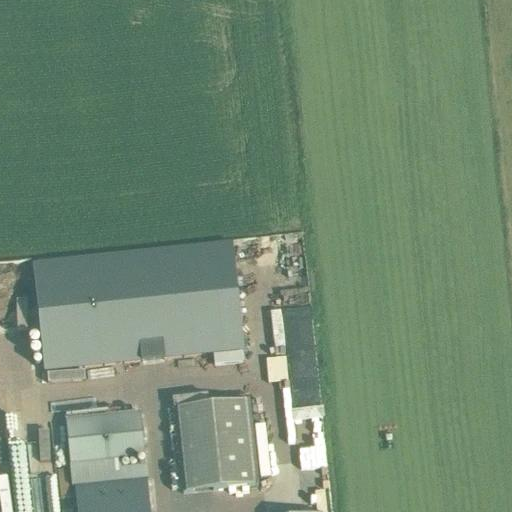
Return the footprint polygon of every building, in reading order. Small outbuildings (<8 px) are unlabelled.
[(232,250),(33,271),(44,376),(243,354),(232,250)] [(308,390),(284,391),(285,422),(255,424),(255,436),(281,434),(283,459),(312,458),(308,390)] [(249,403),(175,411),(183,495),(258,487),(249,403)] [(66,422),(71,466),(120,461),(146,458),(141,414),(66,422)] [(74,485),(76,511),(149,511),(146,478),(74,485)]
